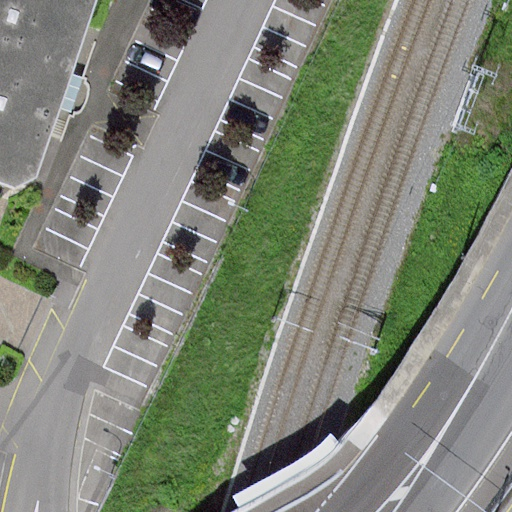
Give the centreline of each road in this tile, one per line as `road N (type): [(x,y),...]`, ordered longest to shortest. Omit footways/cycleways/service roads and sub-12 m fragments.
road 1 (residential): [(39,448),(64,374),(245,0)]
road 2 (primary): [(485,361),(359,511)]
road 3 (primary): [(423,511),(485,361)]
